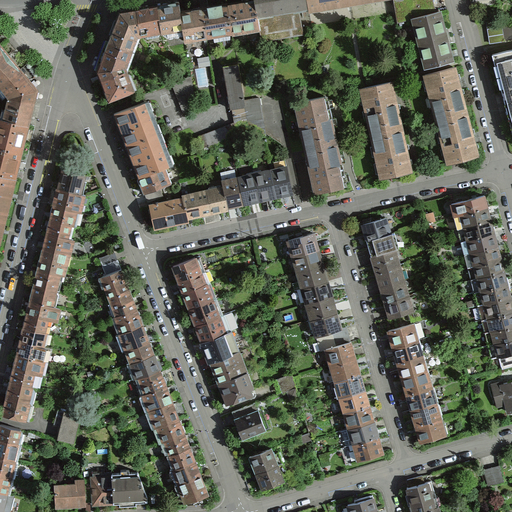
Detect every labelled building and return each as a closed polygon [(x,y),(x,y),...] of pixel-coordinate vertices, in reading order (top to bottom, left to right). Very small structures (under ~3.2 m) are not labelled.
[(242,0),(243,1),(232,3),(228,3),(233,32),(233,33),(242,32),(241,28),(250,26),(251,30),(260,28),(254,0),(242,0)] [(308,5),(307,0),(254,0),(260,28),(262,41),(303,34),(299,8),(308,6),(308,5)] [(433,0),(393,0),(397,23),(413,19),(426,68),(452,61),(445,34),(439,11),(436,12),(433,0)] [(161,31),(173,29),(173,33),(183,32),(180,11),(178,2),(165,4),(157,5),(161,31)] [(206,33),(206,36),(233,32),(228,3),(212,6),(201,8),(206,33)] [(136,9),(140,35),(161,31),(157,5),(148,7),(148,5),(143,6),(139,6),(139,8),(136,9)] [(187,10),(180,11),(183,32),(185,40),(193,39),(192,36),(206,33),(201,8),(200,8),(200,7),(199,7),(192,8),(192,9),(187,10)] [(113,30),(109,41),(131,49),(137,35),(140,35),(136,9),(120,12),(113,30)] [(505,41),(503,26),(502,26),(501,19),(488,21),(491,43),(505,41)] [(511,39),(511,24),(503,26),(505,41),(511,39)] [(126,70),(125,66),(131,49),(109,41),(101,61),(98,70),(101,80),(126,70)] [(0,84),(1,85),(20,69),(3,49),(0,45),(0,84)] [(511,50),(492,55),(511,130),(511,50)] [(149,65),(139,61),(136,67),(147,71),(149,65)] [(198,136),(204,151),(250,133),(244,100),(238,64),(224,66),(226,77),(234,122),(198,136)] [(457,78),(454,67),(425,74),(437,119),(466,111),(460,89),(462,88),(460,82),(459,78),(457,78)] [(9,96),(33,102),(34,98),(36,91),(35,87),(20,69),(1,85),(0,85),(0,94),(3,98),(7,94),(9,96)] [(109,99),(133,90),(126,70),(101,80),(104,87),(105,89),(104,89),(108,99),(109,98),(109,99)] [(174,82),(185,78),(177,74),(174,82)] [(185,78),(174,82),(173,83),(184,112),(196,108),(191,76),(185,78)] [(391,82),(362,88),(371,133),(401,126),(396,104),(398,103),(396,98),(395,93),(393,93),(391,82)] [(296,102),(305,147),(336,140),(331,119),(332,118),(331,113),(330,107),(328,107),(326,95),(296,102)] [(29,120),(33,102),(9,96),(3,118),(28,124),(29,120)] [(255,137),(265,135),(259,97),(244,100),(250,133),(250,138),(255,137)] [(114,114),(116,113),(120,126),(128,144),(157,133),(145,101),(114,113),(114,114)] [(473,132),(471,133),(466,111),(437,119),(448,163),(477,155),(474,143),(476,143),(474,137),(473,132)] [(3,118),(0,117),(0,147),(21,153),(22,149),(28,124),(3,118)] [(401,126),(371,133),(381,177),(411,171),(408,159),(410,159),(409,153),(407,148),(406,148),(401,126)] [(140,176),(161,167),(169,165),(157,133),(128,144),(131,154),(140,176)] [(336,140),(305,147),(315,192),(346,186),(343,174),(345,173),(343,167),(342,162),(340,162),(336,140)] [(21,153),(0,147),(0,173),(15,177),(16,173),(21,153)] [(286,166),(270,170),(276,195),(280,194),(292,192),(286,166)] [(142,186),(145,193),(159,187),(171,183),(171,182),(171,181),(167,182),(161,167),(140,176),(139,176),(139,177),(137,179),(138,181),(139,185),(142,186)] [(60,180),(58,188),(80,194),(85,175),(63,170),(60,180)] [(254,173),(260,199),(265,198),(276,195),(270,170),(254,173)] [(7,209),(15,177),(0,173),(0,211),(6,213),(7,209)] [(238,177),(244,203),(249,201),(260,199),(254,173),(238,177)] [(238,177),(222,180),(223,186),(228,206),(233,205),(244,203),(238,177)] [(218,211),(228,208),(228,206),(223,186),(207,190),(212,212),(218,211)] [(145,193),(148,201),(162,195),(159,187),(145,193)] [(55,200),(54,205),(76,211),(81,212),(82,210),(78,209),(82,194),(80,194),(58,188),(58,189),(56,190),(54,196),(56,198),(55,200)] [(196,215),(212,212),(207,190),(183,195),(183,198),(187,217),(196,215)] [(454,216),(487,207),(485,199),(484,195),(451,203),(454,216)] [(187,217),(183,198),(151,205),(156,227),(166,225),(188,220),(187,217)] [(73,225),(76,211),(54,205),(54,206),(51,207),(50,212),(52,213),(52,215),(50,219),(71,224),(73,225)] [(458,228),(490,220),(488,211),(487,207),(454,216),(458,228)] [(426,213),(428,222),(434,221),(432,212),(426,213)] [(367,240),(390,233),(385,217),(362,224),(364,229),(367,240)] [(47,233),(71,238),(71,237),(68,236),(71,224),(50,219),(50,220),(49,220),(47,226),(48,227),(48,229),(47,233)] [(461,241),(494,232),(492,224),(490,220),(458,228),(461,241)] [(315,237),(313,232),(288,240),(293,256),(318,249),(315,237)] [(464,254),(497,245),(495,236),(494,232),(461,241),(464,254)] [(45,243),(43,248),(66,253),(69,240),(73,241),(73,239),(71,238),(47,233),(45,243)] [(372,255),(395,248),(390,233),(367,240),(368,244),(372,255)] [(464,254),(468,266),(500,258),(498,249),(497,245),(464,254)] [(63,264),(66,253),(43,248),(41,259),(40,259),(38,260),(38,262),(37,266),(38,267),(38,268),(63,274),(64,275),(66,265),(63,264)] [(376,270),(399,264),(395,248),(372,255),(373,260),(376,270)] [(319,253),(318,249),(293,256),(297,272),(322,264),(319,253)] [(100,257),(103,265),(117,260),(114,252),(100,257)] [(174,274),(176,274),(179,280),(201,272),(195,257),(173,265),(174,267),(172,267),(173,269),(174,274)] [(468,266),(471,279),(504,270),(501,261),(500,258),(468,266)] [(121,269),(117,260),(103,265),(106,275),(121,269)] [(322,264),(297,272),(302,288),(327,280),(324,268),(322,264)] [(381,286),(404,279),(399,264),(376,270),(377,275),(381,286)] [(59,290),(63,274),(38,268),(36,279),(34,284),(56,289),(59,290)] [(123,274),(121,269),(106,275),(102,277),(107,290),(126,282),(123,274)] [(507,277),(506,277),(505,274),(504,270),(471,279),(474,292),(509,283),(507,277)] [(183,292),(205,283),(201,272),(179,280),(180,283),(183,292)] [(404,279),(381,286),(382,290),(385,301),(408,295),(404,279)] [(307,303),(332,296),(328,285),(327,280),(302,288),(307,303)] [(107,290),(111,302),(131,295),(128,287),(126,282),(107,290)] [(186,300),(189,308),(213,299),(206,283),(205,283),(183,292),(184,293),(183,293),(180,295),(182,298),(183,300),(186,300)] [(467,301),(469,307),(478,304),(510,296),(509,289),(510,289),(509,286),(509,283),(474,292),(476,298),(467,301)] [(56,289),(34,284),(32,295),(31,300),(52,305),(56,289)] [(111,302),(116,315),(136,308),(144,305),(143,302),(135,305),(133,299),(131,295),(111,302)] [(408,295),(385,301),(387,307),(390,317),(413,310),(408,295)] [(311,319),(336,312),(333,300),(332,296),(307,303),(311,319)] [(511,301),(511,299),(510,296),(478,304),(478,305),(482,319),(511,310),(511,301)] [(213,299),(189,308),(190,309),(189,309),(187,312),(188,315),(189,317),(192,317),(193,317),(196,325),(219,316),(213,299)] [(26,310),(28,312),(27,313),(47,318),(56,320),(60,307),(52,305),(31,300),(29,305),(27,306),(26,309),(26,310)] [(116,317),(122,332),(142,324),(142,323),(143,322),(141,315),(139,315),(137,312),(136,308),(116,315),(112,317),(112,319),(116,317)] [(511,324),(511,310),(482,319),(485,332),(511,324)] [(326,349),(336,346),(331,331),(341,328),(337,316),(336,312),(311,319),(316,336),(317,335),(321,350),(326,349)] [(47,318),(27,313),(25,323),(24,327),(46,332),(49,333),(50,326),(46,324),(47,318)] [(219,316),(196,325),(196,326),(193,328),(194,331),(195,333),(199,333),(202,341),(225,332),(219,316)] [(393,346),(419,338),(416,328),(414,329),(413,323),(388,330),(390,335),(393,346)] [(144,330),(142,324),(122,332),(116,334),(117,336),(120,335),(126,349),(129,348),(148,340),(144,330)] [(511,338),(511,324),(485,332),(488,344),(511,338)] [(341,328),(331,331),(336,346),(350,342),(347,332),(346,326),(341,328)] [(22,336),(21,340),(43,345),(46,332),(24,327),(22,336)] [(236,352),(228,331),(225,332),(202,341),(204,347),(210,362),(236,352)] [(420,349),(422,348),(419,338),(393,346),(394,350),(398,362),(422,355),(420,349)] [(511,338),(488,344),(492,358),(499,356),(502,368),(511,365),(511,338)] [(43,346),(43,345),(21,340),(18,349),(17,353),(47,360),(50,347),(43,346)] [(128,354),(131,362),(153,353),(150,345),(148,340),(129,348),(131,353),(128,354)] [(328,354),(326,355),(328,365),(355,357),(351,346),(350,342),(336,346),(326,349),(328,354)] [(213,368),(218,382),(244,372),(236,352),(210,362),(213,368)] [(47,360),(17,353),(15,363),(14,367),(40,374),(41,374),(42,368),(45,369),(47,361),(47,360)] [(131,364),(136,377),(159,369),(155,358),(153,353),(131,362),(127,363),(128,365),(131,364)] [(426,360),(423,361),(422,355),(398,362),(399,367),(402,378),(429,370),(426,360)] [(355,357),(328,365),(331,375),(334,374),(335,380),(359,373),(356,362),(355,357)] [(40,374),(14,367),(12,377),(11,381),(32,386),(37,387),(40,374)] [(161,373),(159,369),(136,377),(135,378),(136,379),(139,378),(145,393),(166,385),(165,384),(167,382),(164,376),(162,376),(161,373)] [(431,386),(433,386),(429,370),(402,378),(404,382),(407,393),(431,386)] [(252,394),(244,372),(218,382),(221,389),(226,404),(252,394)] [(296,387),(291,373),(277,378),(282,392),(296,387)] [(337,397),(338,397),(364,389),(361,377),(360,373),(359,373),(335,380),(336,385),(334,386),(337,397)] [(511,380),(503,383),(503,382),(492,385),(495,399),(505,396),(509,412),(511,411),(511,380)] [(32,387),(32,386),(11,381),(10,381),(8,382),(7,388),(8,390),(8,392),(7,396),(32,403),(35,390),(33,387),(32,387)] [(143,395),(149,410),(172,401),(172,400),(173,398),(171,392),(168,392),(167,389),(166,385),(145,393),(140,395),(140,396),(143,395)] [(438,402),(435,392),(433,392),(431,386),(407,393),(408,399),(412,409),(438,402)] [(338,397),(341,407),(343,406),(344,412),(369,405),(365,393),(364,389),(338,397)] [(29,404),(32,405),(33,403),(32,403),(7,396),(6,396),(4,408),(2,414),(25,420),(29,404)] [(150,412),(155,426),(178,417),(174,406),(172,401),(149,410),(146,411),(146,413),(150,412)] [(258,418),(256,411),(259,410),(256,402),(232,411),(233,415),(238,426),(234,427),(239,438),(269,427),(264,415),(258,418)] [(438,402),(412,409),(413,415),(416,425),(440,418),(439,412),(441,412),(438,402)] [(347,428),(373,421),(370,409),(369,405),(344,412),(346,418),(344,418),(347,428)] [(58,409),(54,423),(63,425),(59,439),(74,442),(76,432),(81,415),(58,409)] [(163,441),(165,440),(184,433),(184,432),(185,430),(183,425),(181,424),(180,422),(178,417),(155,426),(154,427),(154,428),(158,427),(163,441)] [(442,417),(440,418),(416,425),(418,430),(421,441),(447,434),(442,417)] [(375,425),(373,421),(347,428),(350,438),(352,437),(354,443),(378,436),(375,425)] [(0,438),(17,442),(20,429),(0,423),(0,438)] [(165,440),(170,454),(189,446),(186,437),(184,433),(165,440)] [(355,449),(353,450),(356,460),(383,453),(379,440),(378,436),(354,443),(355,449)] [(18,443),(17,442),(0,438),(0,456),(17,460),(18,459),(14,458),(18,443)] [(197,443),(189,446),(170,454),(175,467),(194,460),(191,450),(190,449),(198,446),(197,443)] [(256,472),(278,464),(282,462),(280,457),(283,456),(280,450),(274,453),(271,447),(249,455),(250,457),(248,457),(249,460),(252,467),(253,466),(256,472)] [(0,474),(10,477),(14,478),(18,461),(17,460),(0,456),(0,474)] [(194,460),(175,467),(170,469),(176,484),(200,475),(201,475),(198,468),(200,466),(198,463),(197,461),(195,460),(194,460)] [(273,486),(281,483),(280,482),(284,480),(278,464),(256,472),(258,477),(258,478),(257,479),(260,488),(262,487),(262,489),(272,485),(273,486)] [(491,467),(496,483),(504,481),(499,465),(494,466),(491,467)] [(496,483),(491,467),(487,468),(484,469),(489,485),(496,483)] [(111,473),(111,475),(113,503),(119,502),(119,505),(126,504),(136,504),(136,501),(147,500),(147,496),(137,471),(111,473)] [(0,490),(6,492),(10,477),(0,474),(0,490)] [(100,504),(113,503),(111,475),(91,476),(93,504),(100,504)] [(208,494),(200,475),(176,484),(175,485),(175,486),(179,485),(185,501),(197,497),(208,494)] [(409,505),(433,498),(430,489),(433,488),(431,480),(424,482),(422,475),(407,479),(409,487),(407,487),(408,492),(409,494),(406,495),(409,505)] [(86,504),(84,478),(76,479),(76,484),(54,485),(55,506),(66,505),(86,504)] [(14,494),(6,492),(0,490),(0,510),(2,511),(2,509),(10,511),(14,494)] [(349,511),(366,511),(377,509),(372,495),(358,499),(355,500),(355,502),(348,505),(349,511)] [(410,511),(440,511),(438,505),(435,506),(433,498),(409,505),(411,511),(410,511)]
